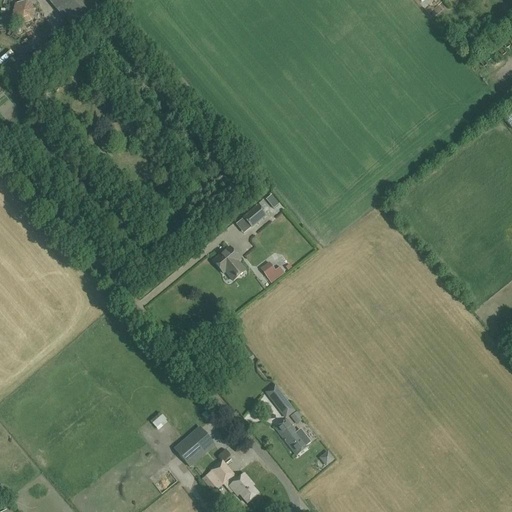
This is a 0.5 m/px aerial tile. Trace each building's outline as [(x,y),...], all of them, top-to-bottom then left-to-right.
[(21,25),(32,22),(33,22),(35,9),(39,6),(33,0),(27,0),(26,1),(15,5),(11,17),(21,25)] [(110,3),(106,0),(48,0),(76,33),(110,3)] [(0,61),(4,67),(15,59),(10,52),(0,59),(0,61)] [(39,85),(35,79),(26,85),(31,91),(39,85)] [(14,90),(20,97),(24,93),(18,86),(14,90)] [(244,218),(251,228),(265,216),(257,207),(244,218)] [(236,220),(243,228),(248,224),(242,216),(236,220)] [(233,281),(245,271),(237,262),(239,260),(229,248),(213,262),(223,274),(225,272),(233,281)] [(269,271),(264,274),(270,283),(284,273),(280,267),(275,271),(270,264),(266,267),(269,271)] [(294,412),(289,406),(275,387),(266,393),(280,413),(285,419),(294,412)] [(255,422),(260,419),(254,409),(249,413),(255,422)] [(211,417),(206,411),(201,415),(206,421),(211,417)] [(152,422),(157,428),(168,418),(163,413),(152,422)] [(290,417),(296,425),(302,421),(296,413),(290,417)] [(274,429),(295,457),(307,448),(286,420),(274,429)] [(200,427),(174,449),(189,466),(215,445),(200,427)] [(323,455),(327,462),(334,458),(330,451),(323,455)] [(230,475),(233,472),(223,460),(220,462),(230,475)] [(235,482),(220,463),(205,476),(216,489),(222,485),(226,490),(229,487),(237,497),(239,495),(246,504),(258,495),(249,484),(250,483),(244,475),(235,482)] [(215,488),(205,476),(201,480),(211,492),(215,488)]
